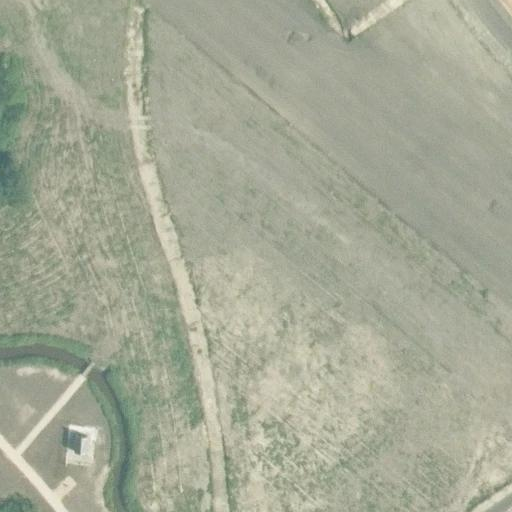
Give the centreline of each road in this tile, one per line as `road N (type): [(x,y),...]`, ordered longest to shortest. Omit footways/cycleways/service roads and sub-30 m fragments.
road 1 (motorway): [(178,0),(511,279)]
road 2 (motorway): [(511,184),(293,0)]
